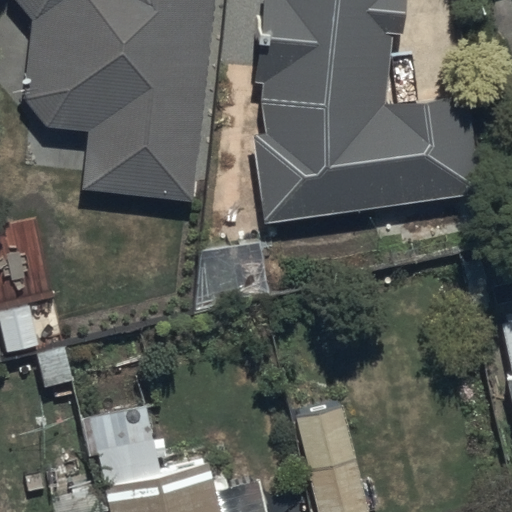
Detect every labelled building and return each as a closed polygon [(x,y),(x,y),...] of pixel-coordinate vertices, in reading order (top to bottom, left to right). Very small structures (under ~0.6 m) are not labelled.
[(213,0),(18,0),(34,15),(22,94),(47,123),(91,128),(84,184),(192,196),(213,0)] [(264,0),(254,78),(265,79),(261,98),(267,130),(255,130),(264,221),(483,191),(468,89),(387,100),(391,28),(403,29),(405,0),(264,0)] [(511,360),(511,371),(506,373),(511,398),(511,314),(502,317),(511,360)] [(369,511),(342,398),(295,409),(319,511),(369,511)] [(162,464),(155,435),(100,448),(114,511),(266,511),(258,476),(215,486),(208,453),(162,464)]
